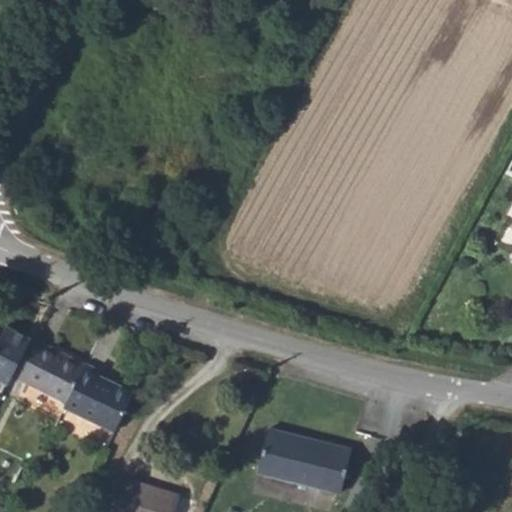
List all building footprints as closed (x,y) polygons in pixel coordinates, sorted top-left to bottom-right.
[(0,395),(12,373),(13,372),(30,338),(5,325),(0,335),(0,395)] [(12,373),(67,401),(84,366),(30,338),(13,372),(12,373)] [(100,370),(86,362),(84,366),(67,401),(64,405),(114,431),(133,392),(98,375),(100,370)] [(269,427),(258,470),(340,490),(350,447),(269,427)] [(117,511),(173,511),(178,495),(128,479),(117,511)]
